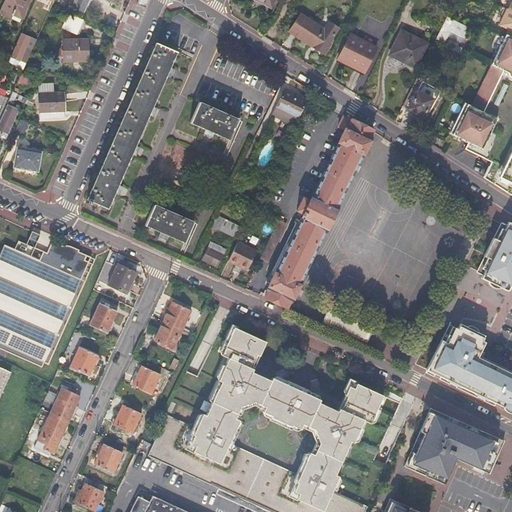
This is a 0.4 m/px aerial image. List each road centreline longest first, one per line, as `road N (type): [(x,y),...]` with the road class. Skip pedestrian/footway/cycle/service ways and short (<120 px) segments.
road 1 (residential): [(511,429),(162,263)]
road 2 (residential): [(212,14),(511,205)]
road 3 (residential): [(48,511),(162,263)]
road 4 (residential): [(61,215),(160,0)]
